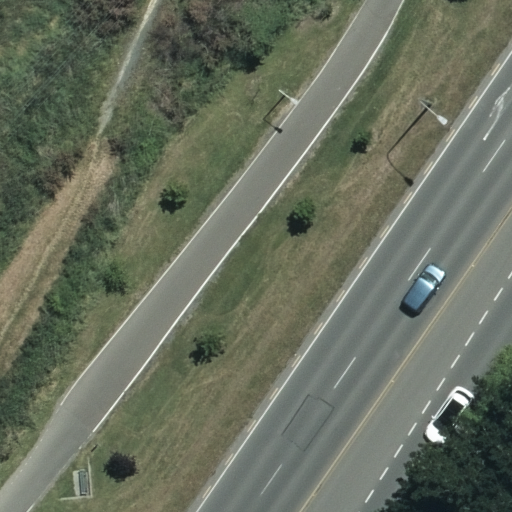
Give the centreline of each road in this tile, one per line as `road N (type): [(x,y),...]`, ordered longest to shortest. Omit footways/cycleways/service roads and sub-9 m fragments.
road 1 (secondary): [(511,211),(303,511)]
road 2 (track): [(0,297),(110,125),(160,0)]
